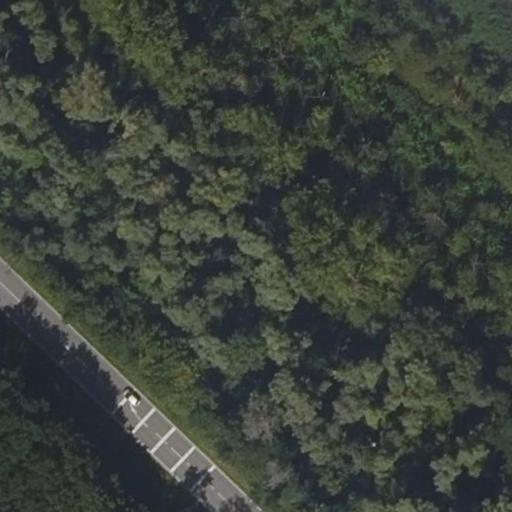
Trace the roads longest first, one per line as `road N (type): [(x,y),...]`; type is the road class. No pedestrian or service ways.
road 1 (secondary): [(235,511),(0,283)]
road 2 (unclassified): [(139,511),(0,375)]
